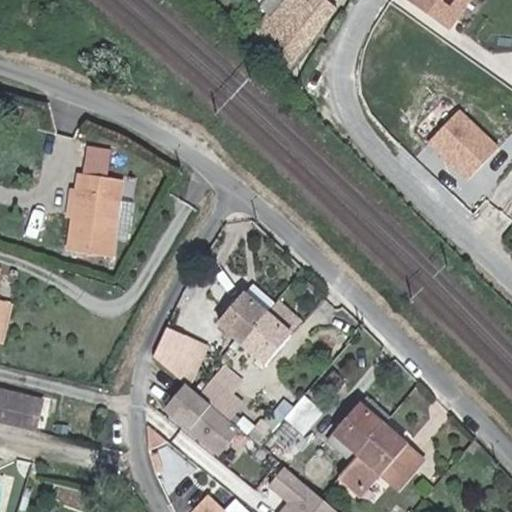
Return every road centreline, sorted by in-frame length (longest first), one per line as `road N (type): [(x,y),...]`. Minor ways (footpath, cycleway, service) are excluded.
road 1 (unclassified): [(511,456),(284,229),(235,191)]
road 2 (unclassified): [(364,0),(335,63),(355,117),(511,284)]
road 3 (unclassified): [(235,191),(190,254),(136,382),(138,440),(159,511)]
road 4 (unclassified): [(235,191),(156,128),(61,84),(0,67)]
